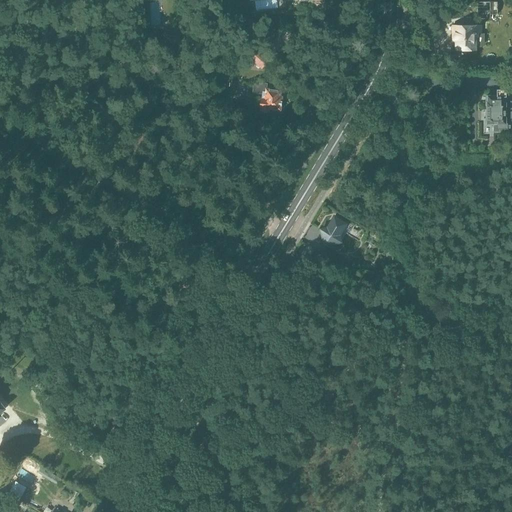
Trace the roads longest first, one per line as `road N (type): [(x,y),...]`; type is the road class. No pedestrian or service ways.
road 1 (secondary): [(117,511),(385,58),(391,0)]
road 2 (track): [(244,262),(86,171)]
